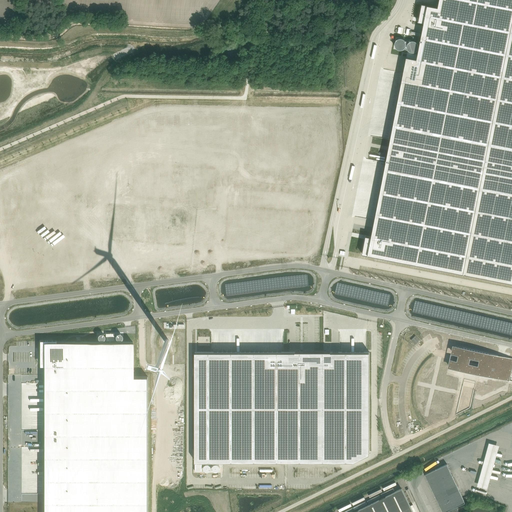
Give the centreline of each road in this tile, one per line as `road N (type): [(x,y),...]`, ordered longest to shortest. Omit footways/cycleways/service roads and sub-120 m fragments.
road 1 (track): [(365,0),(326,9),(284,33),(80,18),(50,36),(0,34)]
road 2 (track): [(0,150),(124,96),(244,97),(254,31)]
road 3 (unclassified): [(1,335),(138,317)]
road 4 (unclassified): [(134,286),(0,304)]
road 5 (unclassified): [(0,465),(1,335)]
road 6 (unclassified): [(399,319),(384,388),(391,437)]
